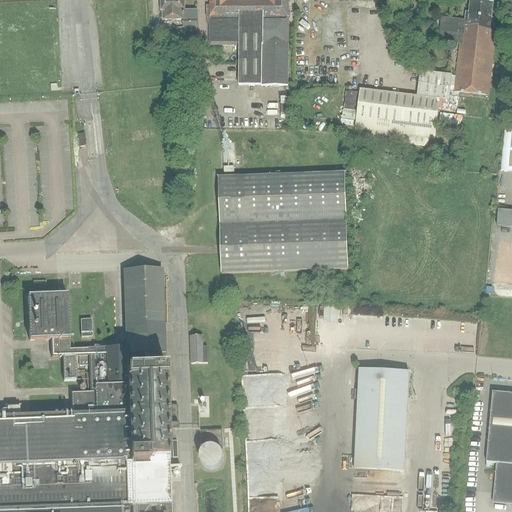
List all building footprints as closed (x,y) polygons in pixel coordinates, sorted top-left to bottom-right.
[(183,28),(198,28),(197,11),(185,11),(184,0),(160,0),(161,12),(162,12),(162,21),(183,20),(183,28)] [(454,92),(459,93),(488,97),(498,20),(491,19),(493,4),(470,1),(469,13),(466,13),(465,22),(443,20),(440,41),(459,44),(456,77),(454,92)] [(226,46),(239,46),(239,86),(288,86),(288,2),(210,2),(210,7),(207,7),(207,19),(209,19),(209,46),(226,46)] [(440,101),(439,109),(456,111),(459,93),(454,92),(456,77),(421,72),(418,98),(440,101)] [(511,77),(503,77),(500,110),(511,111),(511,100),(511,77)] [(355,131),(360,132),(364,140),(424,147),(430,140),(435,141),(439,109),(440,101),(418,98),(360,91),(359,94),(357,112),(355,131)] [(357,112),(359,94),(346,92),(344,110),(357,112)] [(462,117),(440,113),(438,130),(459,133),(462,117)] [(511,131),(502,130),(499,160),(498,171),(511,171),(511,131)] [(85,134),(78,135),(79,147),(86,147),(85,134)] [(345,174),(218,178),(221,275),(348,271),(345,174)] [(497,226),(511,227),(511,211),(498,210),(497,226)] [(511,242),(499,241),(495,281),(511,282),(511,242)] [(0,511),(149,511),(150,506),(157,505),(157,511),(170,511),(161,270),(124,271),(126,348),(69,351),(67,296),(27,297),(29,341),(50,340),(51,358),(63,358),(64,382),(75,382),(75,357),(79,357),(79,367),(88,367),(89,393),(70,394),(71,415),(0,418),(0,511)] [(81,338),(92,338),(91,320),(80,321),(81,338)] [(190,337),(191,365),(208,364),(207,347),(204,347),(203,336),(190,337)] [(359,370),(354,471),(404,473),(409,373),(359,370)] [(511,394),(492,393),(486,463),(496,464),(493,504),(511,505),(511,394)] [(222,452),(221,451),(223,449),(222,431),(201,432),(201,445),(204,445),(204,449),(203,450),(202,451),(202,452),(201,453),(201,455),(200,456),(200,457),(200,458),(200,460),(200,461),(201,462),(201,463),(202,465),(203,466),(204,467),(205,467),(206,468),(207,469),(208,469),(209,470),(211,470),(212,470),(213,470),(215,470),(216,469),(217,469),(218,468),(219,467),(220,466),(221,465),(222,464),(223,463),(223,462),(223,461),(224,459),(224,458),(223,457),(223,455),(223,454),(222,453),(222,452)]
